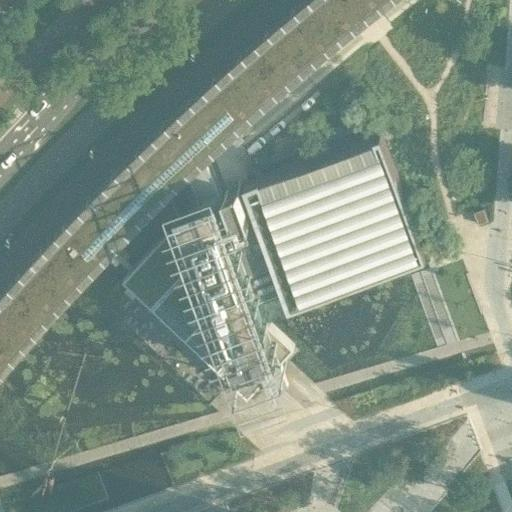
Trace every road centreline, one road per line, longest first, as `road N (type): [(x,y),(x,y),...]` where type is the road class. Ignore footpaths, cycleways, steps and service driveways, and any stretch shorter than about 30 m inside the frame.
road 1 (residential): [(511,349),(490,289),(511,23)]
road 2 (secondary): [(0,226),(225,0)]
road 3 (secondary): [(148,0),(0,149)]
